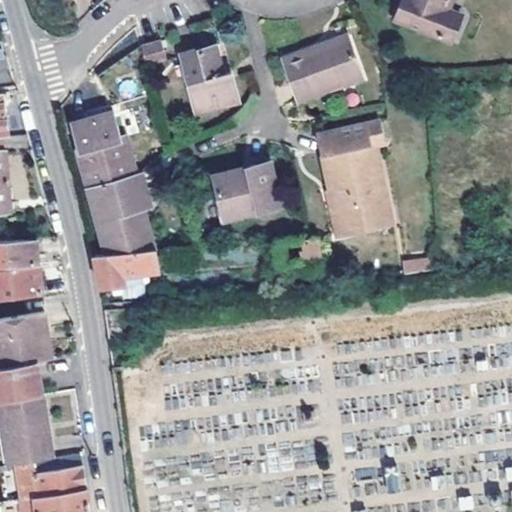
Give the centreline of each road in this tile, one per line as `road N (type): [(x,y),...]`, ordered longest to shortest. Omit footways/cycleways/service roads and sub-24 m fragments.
road 1 (secondary): [(117,511),(83,284),(30,72)]
road 2 (residential): [(30,72),(67,59),(139,0)]
